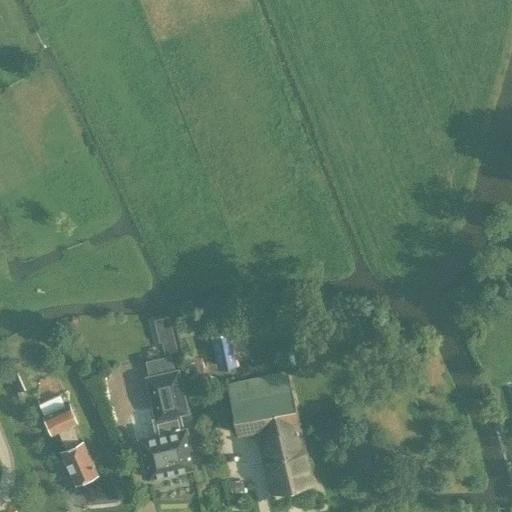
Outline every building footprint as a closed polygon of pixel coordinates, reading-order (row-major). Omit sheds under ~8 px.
[(175,339),(162,342),(164,353),(177,350),(175,339)] [(236,365),(231,342),(214,345),(218,368),(236,365)] [(31,385),(23,368),(11,374),(19,391),(31,385)] [(177,370),(146,377),(156,417),(152,418),(156,435),(138,439),(147,478),(195,466),(184,424),(182,424),(178,409),(186,407),(177,370)] [(273,491),(313,482),(298,422),(299,422),(287,371),(229,385),(238,432),(257,428),(273,491)] [(65,405),(44,415),(52,432),(60,429),(61,431),(61,432),(62,433),(65,440),(69,448),(64,450),(63,450),(77,481),(97,472),(88,454),(82,441),(79,443),(76,437),(72,429),(70,424),(78,420),(70,403),(65,405)]
